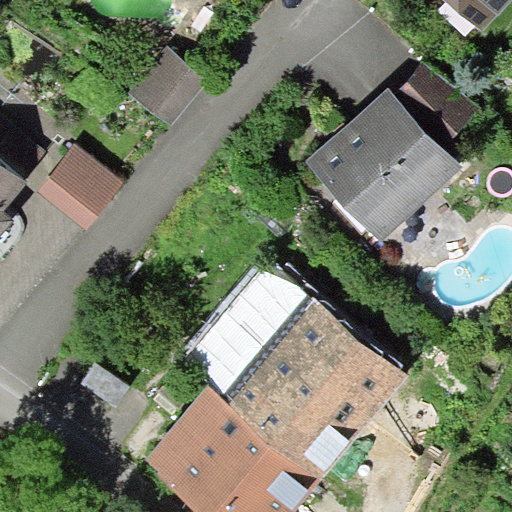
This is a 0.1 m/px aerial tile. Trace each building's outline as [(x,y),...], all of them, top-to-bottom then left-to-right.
[(191,71),(157,43),(122,86),(157,113),(191,71)] [(416,51),(379,86),(416,124),(423,118),(430,126),(461,97),(416,51)] [(381,206),(440,150),(416,124),(379,86),(374,80),(344,109),(301,150),(330,180),(320,189),(348,218),(372,196),(381,206)] [(0,116),(0,154),(12,165),(31,143),(0,116)] [(0,154),(0,178),(12,165),(0,154)] [(194,377),(223,400),(299,460),(379,360),(245,255),(166,355),(194,377)] [(107,393),(122,373),(90,348),(75,368),(107,393)] [(223,400),(194,377),(162,418),(139,447),(168,470),(223,400)] [(258,511),(299,460),(223,400),(168,470),(220,511),(258,511)]
